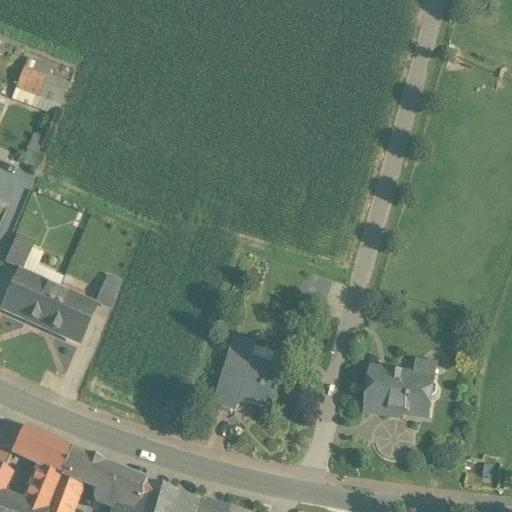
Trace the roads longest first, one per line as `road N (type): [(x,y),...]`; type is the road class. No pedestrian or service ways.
road 1 (track): [(435,0),(343,334),(311,492)]
road 2 (tertiary): [(0,391),(218,476),(468,511)]
